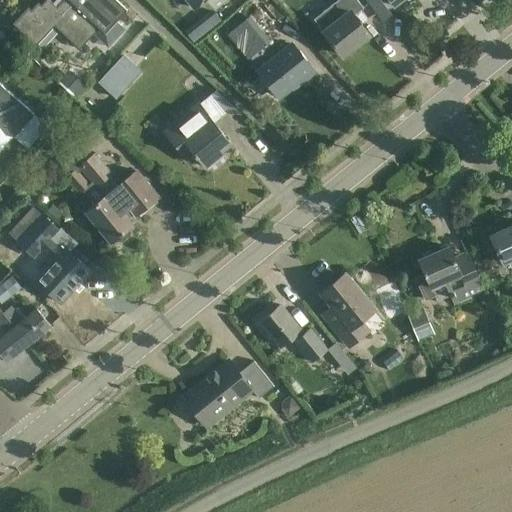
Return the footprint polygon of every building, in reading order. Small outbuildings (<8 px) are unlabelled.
[(129,10),(118,0),(64,0),(59,6),(52,0),(48,0),(43,5),(41,3),(33,11),(30,8),(15,24),(39,46),(57,27),(79,48),(93,33),(96,36),(108,47),(126,28),(119,22),(129,10)] [(188,0),(196,9),(206,0),(208,0),(214,7),(223,0),(188,0)] [(369,34),(354,14),(363,7),(357,0),(336,0),(331,5),(342,18),(324,32),(342,54),(369,34)] [(228,33),(249,59),(271,41),(250,15),(228,33)] [(278,97),(311,70),(291,46),(258,72),(278,97)] [(123,55),(98,82),(116,98),(141,71),(123,55)] [(80,98),(89,88),(78,78),(69,88),(80,98)] [(0,153),(36,114),(1,82),(0,82),(0,153)] [(222,154),(220,151),(229,143),(212,122),(223,113),(209,96),(165,131),(187,159),(195,153),(196,154),(195,155),(197,158),(199,157),(206,166),(222,154)] [(113,175),(96,153),(79,166),(97,188),(99,186),(110,177),(113,175)] [(79,193),(90,184),(76,167),(65,177),(79,193)] [(107,195),(87,211),(113,242),(115,239),(117,241),(122,242),(130,235),(131,230),(129,228),(133,225),(125,215),(132,209),(137,215),(158,198),(136,171),(117,186),(110,177),(99,186),(107,195)] [(67,248),(65,250),(53,239),(62,229),(43,212),(15,242),(34,258),(41,251),(53,262),(37,280),(62,302),(82,280),(82,281),(91,270),(67,248)] [(511,225),(491,236),(503,263),(511,259),(511,225)] [(455,260),(449,247),(420,260),(426,274),(416,279),(425,301),(436,296),(432,287),(446,282),(455,303),(484,290),(468,254),(455,260)] [(333,306),(323,313),(349,346),(368,330),(361,321),(375,310),(348,277),(325,296),(333,306)] [(6,284),(0,289),(0,308),(14,326),(15,325),(30,343),(52,326),(38,307),(23,319),(12,306),(19,300),(6,284)] [(329,349),(321,339),(311,327),(304,333),(301,330),(280,305),(260,321),(281,346),(292,338),(312,363),(329,349)] [(407,312),(418,341),(434,335),(423,306),(407,312)] [(0,335),(1,337),(0,337),(0,351),(7,361),(30,343),(15,325),(14,326),(0,308),(0,335)] [(340,361),(348,355),(338,342),(330,348),(340,361)] [(274,385),(254,361),(240,372),(231,361),(218,373),(216,370),(208,377),(210,379),(185,399),(207,426),(251,389),(259,397),(274,385)] [(301,408),(291,394),(282,401),(281,409),(286,417),(301,408)]
